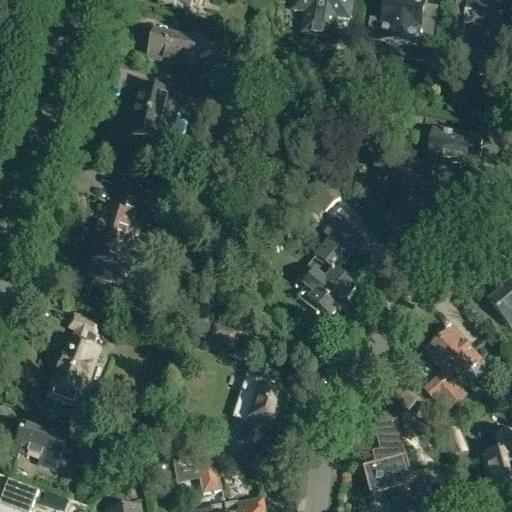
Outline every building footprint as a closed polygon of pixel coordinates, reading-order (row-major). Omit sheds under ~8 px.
[(161,0),(160,6),(188,13),(191,0),(161,0)] [(295,0),(293,13),(302,15),(298,40),(333,46),(337,20),(349,22),(351,0),(295,0)] [(386,1),(382,25),(372,24),(369,42),(418,50),(420,39),(432,41),(437,12),(424,10),(425,7),(386,1)] [(486,6),(468,4),(465,25),(482,28),(476,62),(510,68),(511,55),(511,24),(497,23),(500,7),(486,5),(486,6)] [(215,64),(222,33),(193,26),(189,41),(154,32),(146,62),(192,73),(195,60),(215,64)] [(350,80),(336,78),(333,100),(346,102),(350,80)] [(209,90),(185,84),(182,98),(205,104),(209,90)] [(132,136),(157,143),(170,146),(182,99),(141,88),(136,110),(138,110),(132,136)] [(482,144),(456,139),(457,137),(441,134),(440,136),(433,135),(433,137),(428,138),(427,148),(431,150),(429,161),(443,163),(440,182),(463,187),(467,167),(477,169),(482,144)] [(408,170),(427,184),(434,173),(416,159),(408,170)] [(383,169),(400,182),(415,195),(423,185),(390,160),(383,169)] [(324,215),(341,199),(323,178),(305,195),(324,215)] [(114,213),(107,211),(87,279),(131,292),(143,252),(131,248),(146,197),(121,190),(114,213)] [(440,216),(417,194),(392,218),(415,241),(440,216)] [(320,313),(331,322),(356,291),(352,288),(358,280),(342,267),(350,257),(347,254),(357,239),(336,222),(324,236),(330,241),(315,258),(317,260),(309,270),(315,275),(303,289),(305,290),(297,301),(317,317),(320,313)] [(506,330),(510,329),(511,331),(511,288),(511,287),(489,305),(501,319),(501,323),(506,330)] [(51,402),(78,412),(99,355),(92,352),(96,341),(94,341),(99,328),(75,319),(70,332),(77,334),(73,345),(70,344),(54,388),(55,388),(54,389),(55,389),(51,402)] [(233,351),(238,336),(213,328),(205,349),(220,354),(221,347),(233,351)] [(453,387),(479,365),(452,335),(427,358),(446,380),(442,385),(438,381),(424,394),(433,404),(438,400),(448,413),(463,399),(453,387)] [(233,422),(249,427),(244,443),(260,449),(265,433),(277,436),(288,399),(266,391),(268,385),(247,379),(233,422)] [(424,408),(418,421),(439,433),(446,421),(424,408)] [(383,468),(363,473),(371,500),(391,494),(395,511),(432,511),(433,511),(426,483),(414,486),(398,426),(374,433),(383,468)] [(454,426),(443,430),(453,457),(465,453),(454,426)] [(55,428),(51,440),(25,430),(14,459),(18,461),(20,455),(41,463),(39,468),(56,475),(64,453),(72,456),(79,437),(55,428)] [(501,493),(506,496),(511,494),(511,434),(497,439),(501,455),(485,460),(494,495),(501,493)] [(196,468),(199,484),(201,499),(220,496),(215,468),(196,468)] [(0,507),(12,511),(31,511),(39,493),(9,481),(0,503),(0,507)] [(224,508),(225,511),(265,511),(263,502),(238,507),(237,505),(224,508)]
